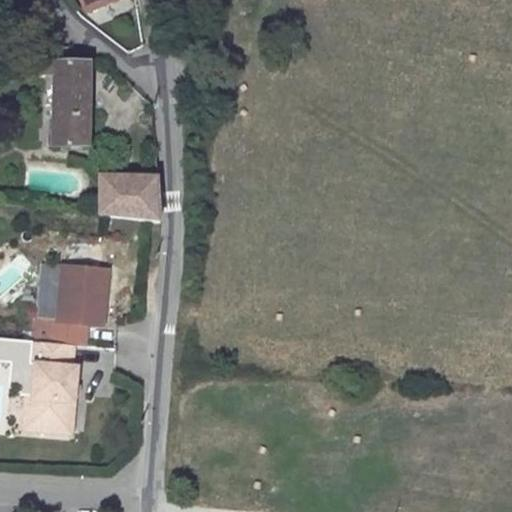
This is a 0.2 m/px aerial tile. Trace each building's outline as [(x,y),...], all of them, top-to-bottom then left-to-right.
[(113,0),(78,0),(84,12),(113,0)] [(75,64),(76,53),(64,53),(64,49),(56,49),(57,64),(75,64)] [(75,64),(57,64),(22,64),(22,74),(54,74),(53,147),(88,147),(90,64),(75,64)] [(156,178),(99,177),(99,217),(159,223),(156,178)] [(112,266),(62,262),(57,318),(34,316),(32,340),(88,345),(90,324),(107,326),(112,266)] [(28,360),(35,360),(32,398),(24,398),(22,432),(78,436),(83,363),(76,362),(77,348),(29,345),(28,360)]
